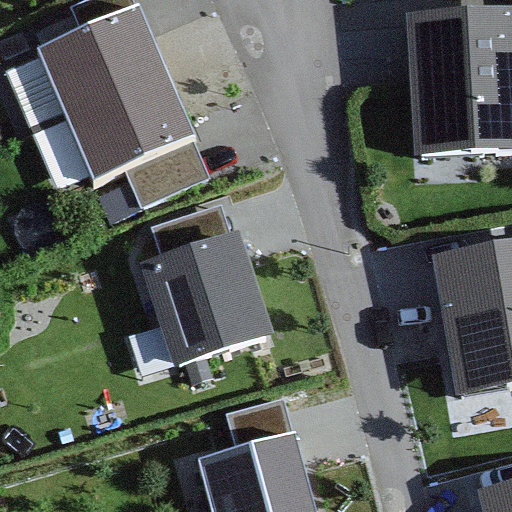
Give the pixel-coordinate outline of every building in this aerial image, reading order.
[(511,3),(413,11),(423,145),(511,138),(511,3)] [(161,87),(136,28),(48,65),(73,124),(161,87)] [(185,145),(161,87),(73,124),(98,182),(185,145)] [(511,380),(511,244),(437,257),(459,389),(511,380)] [(241,245),(142,277),(176,380),(274,348),(241,245)] [(312,511),(296,446),(199,472),(209,511),(312,511)] [(511,511),(511,483),(483,491),(488,511),(511,511)]
